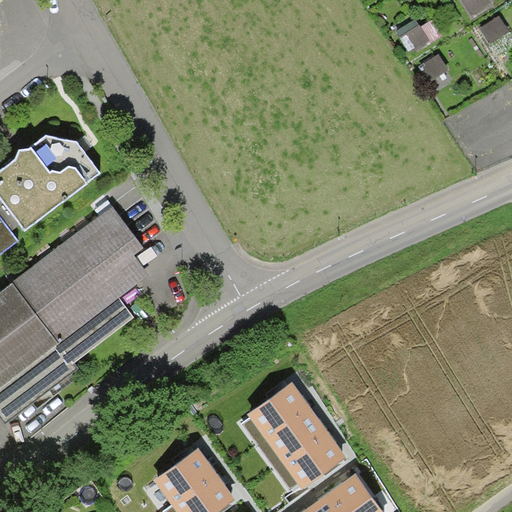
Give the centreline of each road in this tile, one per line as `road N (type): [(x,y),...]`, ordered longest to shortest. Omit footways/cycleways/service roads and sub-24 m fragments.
road 1 (residential): [(92,28),(248,305)]
road 2 (tertiary): [(0,486),(248,305)]
road 3 (tertiary): [(248,305),(511,179)]
